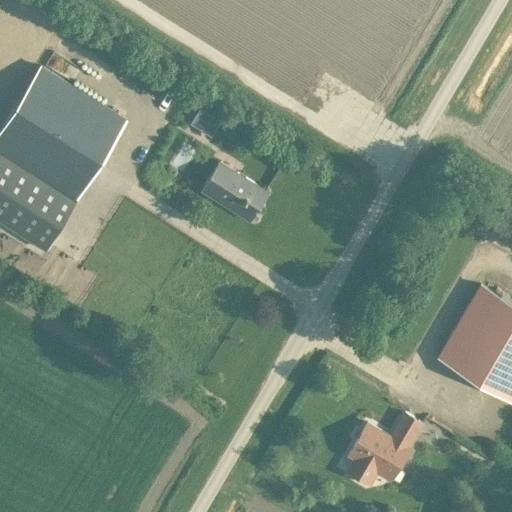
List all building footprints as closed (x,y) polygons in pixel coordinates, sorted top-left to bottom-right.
[(124,116),(39,63),(0,125),(0,150),(73,196),(124,116)] [(316,126),(329,118),(338,134),(353,126),(348,118),(349,118),(332,88),(303,105),(316,126)] [(364,124),(354,141),(368,148),(377,131),(364,124)] [(73,196),(0,150),(0,219),(43,246),(73,196)] [(249,217),(266,189),(217,159),(200,187),(249,217)] [(511,395),(511,299),(478,281),(437,353),(511,395)] [(353,455),(346,468),(368,481),(376,469),(389,476),(408,445),(406,444),(420,420),(403,409),(389,433),(366,419),(347,451),(353,455)]
